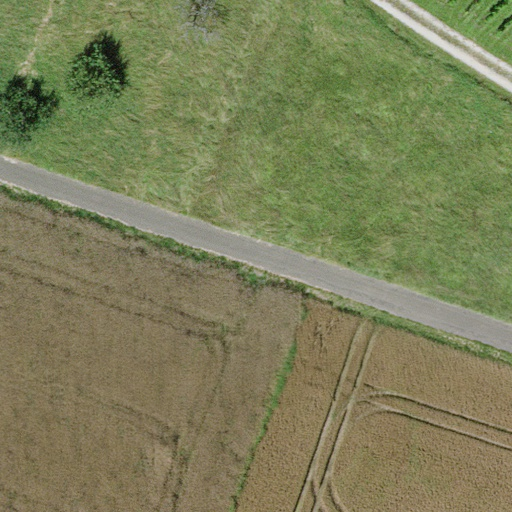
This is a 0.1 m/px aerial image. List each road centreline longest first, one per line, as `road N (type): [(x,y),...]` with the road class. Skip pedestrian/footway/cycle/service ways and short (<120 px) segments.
road 1 (track): [(511,339),(0,166)]
road 2 (track): [(410,0),(511,82)]
